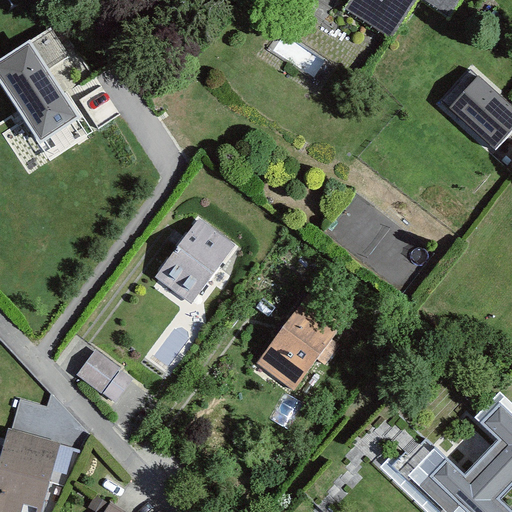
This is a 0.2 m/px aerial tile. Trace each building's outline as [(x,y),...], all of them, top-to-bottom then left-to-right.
[(384,0),(383,3),(377,0),(351,0),(343,14),(392,44),(418,0),(420,0),(450,18),(461,0),(384,0)] [(72,60),(53,31),(0,65),(0,81),(43,148),(81,124),(49,74),(72,60)] [(511,136),(511,109),(474,74),(444,106),(496,154),(511,136)] [(238,247),(202,219),(154,281),(190,310),(238,247)] [(315,297),(260,372),(299,400),(354,325),(315,297)] [(96,352),(79,375),(115,402),(132,379),(96,352)] [(466,479),(434,449),(408,477),(445,511),(510,511),(497,500),(511,483),(511,415),(500,405),(483,423),(502,440),(466,479)] [(37,511),(57,445),(3,429),(0,438),(0,511),(37,511)]
